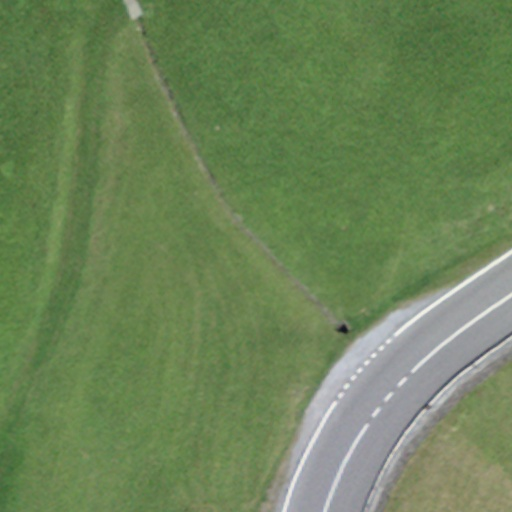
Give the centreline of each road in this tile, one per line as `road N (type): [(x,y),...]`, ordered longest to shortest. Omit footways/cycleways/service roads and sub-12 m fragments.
road 1 (track): [(0,433),(64,272),(97,34),(133,0)]
road 2 (primary): [(511,296),(436,351),(385,402),(347,458),(325,511)]
